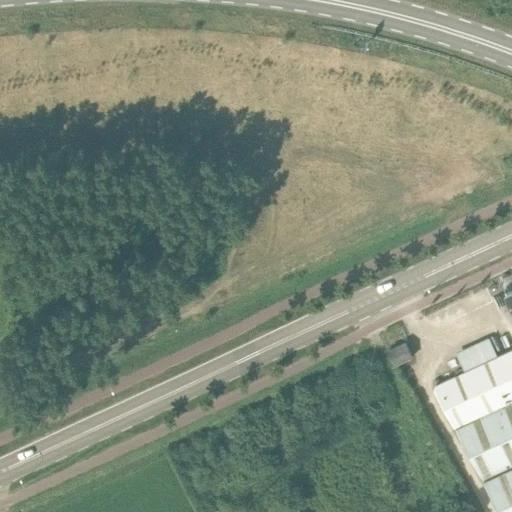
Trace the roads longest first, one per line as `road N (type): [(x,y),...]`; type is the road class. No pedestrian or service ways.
road 1 (tertiary): [(0,473),(511,237)]
road 2 (tertiary): [(311,0),(420,23),(511,54)]
